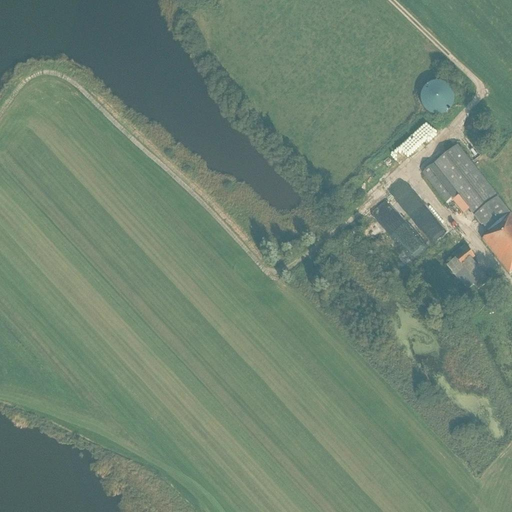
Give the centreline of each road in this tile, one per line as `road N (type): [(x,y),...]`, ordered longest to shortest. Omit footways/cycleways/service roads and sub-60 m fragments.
road 1 (track): [(438,141),(275,274),(64,77),(28,77),(0,114)]
road 2 (track): [(438,141),(480,89),(391,0)]
